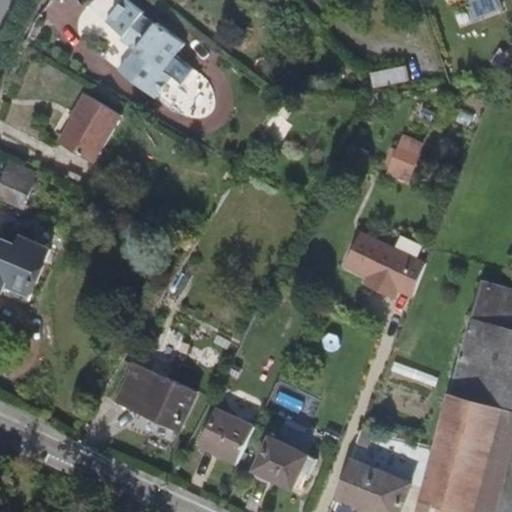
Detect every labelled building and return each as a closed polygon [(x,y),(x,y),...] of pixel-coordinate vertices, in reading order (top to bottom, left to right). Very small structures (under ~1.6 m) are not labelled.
[(156,27),(142,17),(144,14),(126,1),(109,24),(127,38),(123,42),(137,53),(130,61),(128,60),(119,73),(156,99),(172,79),(165,73),(184,45),(158,26),(156,27)] [(373,87),(408,83),(405,58),(370,62),(373,87)] [(59,144),(94,164),(123,118),(85,96),(73,117),(73,121),(59,144)] [(408,183),(426,148),(405,138),(387,173),(408,183)] [(0,183),(0,200),(24,211),(36,183),(5,170),(0,183)] [(412,299),(425,264),(362,235),(346,268),(367,278),(364,284),(396,300),(400,294),(412,299)] [(19,247),(0,238),(0,291),(4,293),(7,287),(31,298),(51,251),(23,239),(19,247)] [(475,511),(511,379),(511,290),(483,282),(421,501),(456,511),(458,511),(475,511)] [(116,403),(179,432),(197,395),(135,365),(116,403)] [(202,445),(239,461),(256,427),(219,410),(202,445)] [(309,457),(272,439),(256,472),(294,490),(309,457)] [(351,460),(335,500),(365,511),(400,511),(411,484),(351,460)] [(456,511),(421,501),(417,511),(456,511)]
